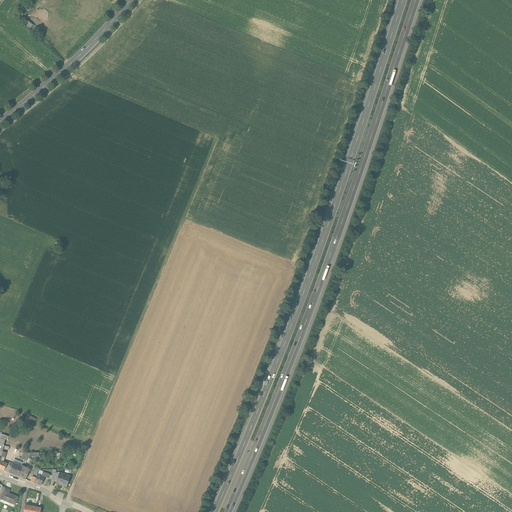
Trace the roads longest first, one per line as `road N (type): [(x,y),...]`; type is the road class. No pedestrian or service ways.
road 1 (motorway): [(227,511),(347,207),(416,0)]
road 2 (motorway): [(402,0),(309,277),(214,511)]
road 3 (secondary): [(130,0),(0,122)]
road 4 (track): [(61,511),(121,367)]
